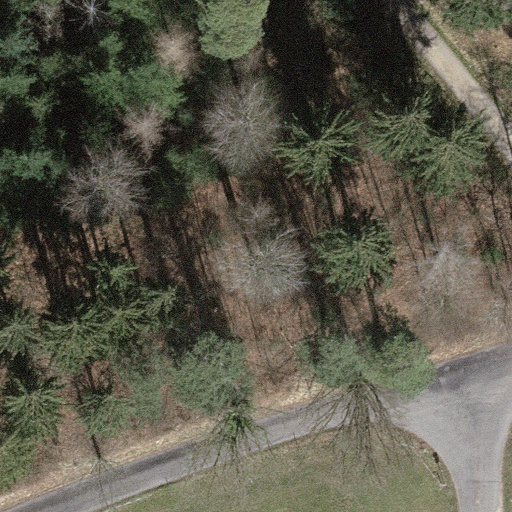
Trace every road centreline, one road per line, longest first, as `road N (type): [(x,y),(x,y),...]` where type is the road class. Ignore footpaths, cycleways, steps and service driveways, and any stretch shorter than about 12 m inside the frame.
road 1 (unclassified): [(61,511),(473,372)]
road 2 (track): [(511,144),(393,0)]
road 3 (unclassified): [(483,511),(473,372)]
